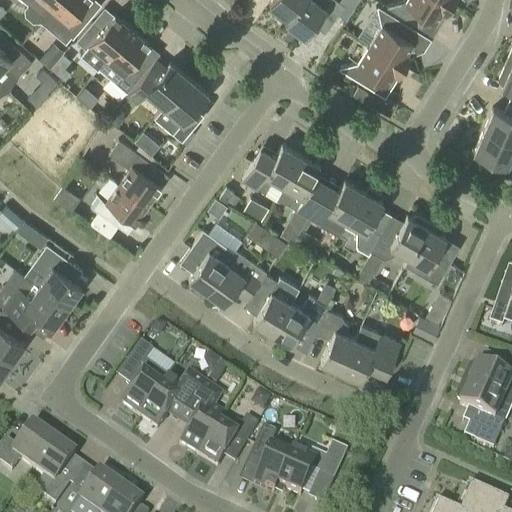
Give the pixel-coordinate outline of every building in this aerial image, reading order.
[(40,22),(57,0),(21,0),(27,4),(24,8),(24,15),(32,22),(40,22)] [(57,0),(40,22),(65,43),(70,36),(72,38),(101,4),(96,0),(57,0)] [(300,0),(270,0),(268,3),(287,17),(284,21),(285,21),(300,0)] [(326,0),(323,4),(316,0),(300,0),(285,21),(304,36),(313,24),(324,32),(343,5),(336,0),(326,0)] [(441,20),(452,3),(446,0),(404,0),(404,1),(386,6),(414,23),(420,13),(435,22),(438,18),(441,20)] [(98,68),(131,28),(114,14),(113,14),(104,6),(77,38),(87,46),(79,55),(97,69),(98,68)] [(380,24),(369,43),(404,65),(411,55),(408,53),(413,45),(404,40),(412,27),(376,6),(380,24)] [(127,92),(142,73),(131,64),(148,43),(131,28),(98,68),(127,92)] [(0,82),(8,90),(9,90),(15,78),(31,61),(0,31),(0,82)] [(398,75),(404,65),(369,43),(357,62),(339,66),(338,67),(372,89),(379,77),(387,82),(393,72),(398,75)] [(63,53),(50,68),(57,75),(64,67),(70,60),(63,53)] [(145,90),(163,105),(188,76),(169,60),(165,65),(156,57),(142,73),(127,92),(125,93),(135,101),(145,90)] [(511,65),(504,62),(498,77),(502,83),(501,86),(511,90),(511,65)] [(42,68),(36,75),(43,81),(39,85),(47,92),(57,82),(42,68)] [(189,112),(206,91),(188,76),(163,105),(154,117),(181,140),(198,119),(189,112)] [(84,86),(76,96),(89,107),(98,97),(84,86)] [(511,114),(492,106),(483,128),(511,140),(511,114)] [(142,123),(130,132),(138,142),(150,134),(142,123)] [(511,140),(483,128),(473,151),(506,165),(511,168),(511,140)] [(117,183),(147,204),(160,185),(148,176),(155,165),(118,139),(107,153),(128,168),(117,183)] [(275,198),(301,154),(281,143),(269,165),(254,156),(241,179),(275,198)] [(307,188),(314,177),(320,165),(301,154),(275,198),(285,204),(286,204),(295,209),(294,210),(306,217),(319,194),(307,188)] [(346,220),(363,190),(344,179),(337,190),(331,201),(319,194),(306,217),(337,235),(346,220)] [(147,204),(117,183),(104,200),(97,195),(90,205),(97,210),(88,223),(108,237),(117,225),(111,220),(118,210),(134,222),(147,204)] [(370,251),(380,233),(368,226),(383,201),(378,198),(381,193),(368,186),(365,191),(363,190),(346,220),(358,227),(356,230),(356,247),(368,255),(370,251)] [(227,205),(215,196),(206,208),(218,216),(227,205)] [(0,257),(3,260),(31,229),(4,205),(0,209),(0,257)] [(409,256),(429,220),(417,213),(412,214),(411,217),(407,214),(392,240),(380,233),(370,251),(383,259),(396,254),(398,250),(409,256)] [(246,232),(276,254),(286,241),(255,219),(246,232)] [(429,220),(409,256),(418,261),(413,270),(437,284),(449,262),(435,254),(445,236),(441,234),(442,231),(441,227),(429,220)] [(226,262),(233,251),(223,243),(202,229),(188,248),(201,258),(188,277),(206,290),(226,262)] [(23,275),(66,306),(81,286),(58,270),(66,258),(46,243),(23,275)] [(251,292),(265,273),(266,271),(235,249),(233,251),(226,262),(206,290),(224,303),(239,282),(251,291),(251,292)] [(52,326),(66,306),(23,275),(14,269),(0,288),(0,306),(20,320),(19,320),(28,326),(37,314),(52,326)] [(271,331),(289,301),(278,295),(284,284),(265,273),(251,292),(264,300),(252,320),(254,328),(264,334),(271,331)] [(325,308),(326,308),(331,296),(311,283),(303,296),(306,299),(300,308),(289,301),(271,331),(290,343),(301,325),(314,333),(325,308)] [(511,294),(500,290),(488,323),(501,328),(502,324),(511,327),(511,294)] [(341,315),(326,308),(325,308),(314,333),(315,333),(329,339),(320,360),(324,369),(337,375),(354,338),(354,337),(344,333),(348,325),(341,315)] [(0,353),(10,361),(24,341),(16,336),(23,326),(0,309),(0,353)] [(377,356),(391,362),(400,342),(360,324),(354,337),(354,338),(337,375),(351,381),(359,378),(361,379),(367,365),(369,366),(374,364),(377,356)] [(139,417),(167,377),(145,362),(152,352),(139,343),(126,362),(142,374),(121,404),(139,417)] [(0,353),(0,374),(10,361),(0,353)] [(462,383),(503,401),(511,405),(511,357),(507,355),(504,362),(484,353),(479,364),(477,364),(475,368),(472,367),(469,368),(462,383)] [(227,367),(220,363),(213,373),(220,377),(227,367)] [(190,405),(205,384),(187,371),(177,385),(167,377),(139,417),(157,429),(179,398),(190,405)] [(498,438),(511,406),(511,405),(503,401),(462,383),(456,398),(457,401),(460,403),(459,406),(479,414),(473,427),(478,429),(473,441),(493,450),(498,438)] [(198,455),(223,414),(213,409),(222,396),(205,384),(190,405),(199,410),(179,444),(198,455)] [(223,414),(198,455),(217,467),(235,437),(246,443),(257,424),(245,417),(240,425),(235,422),(230,431),(218,424),(223,415),(223,414)] [(33,469),(53,441),(32,426),(16,447),(5,440),(0,447),(0,464),(11,472),(19,460),(33,469)] [(273,494),(292,451),(291,451),(289,456),(269,447),(275,434),(262,429),(252,452),(265,457),(252,485),(273,494)] [(53,441),(33,469),(43,477),(33,491),(54,506),(69,485),(59,477),(74,456),(53,441)] [(292,451),(273,494),(274,494),(277,486),(300,497),(312,472),(334,481),(347,451),(332,444),(326,458),(309,451),(306,457),(292,451)] [(511,465),(511,451),(507,450),(502,461),(511,465)] [(102,511),(120,488),(118,487),(119,481),(107,472),(102,475),(99,473),(83,495),(72,487),(57,509),(61,511),(102,511)] [(504,511),(508,504),(468,486),(456,511),(454,511),(435,503),(430,511),(504,511)] [(134,511),(141,503),(120,488),(102,511),(134,511)]
